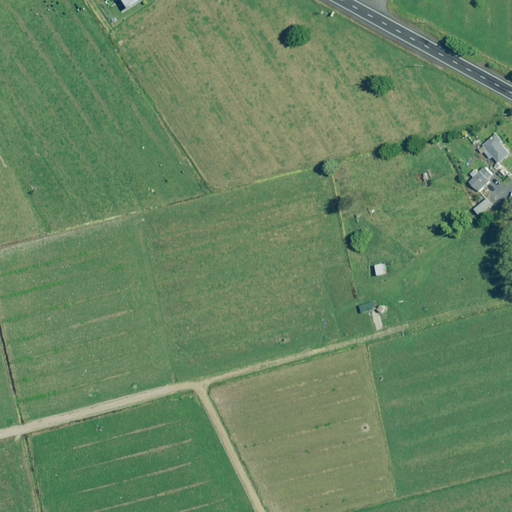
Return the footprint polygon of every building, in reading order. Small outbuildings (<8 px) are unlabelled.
[(118,0),(124,9),(138,0),(118,0)] [(503,141),(498,135),(485,145),(488,149),(486,151),(492,159),(494,156),(500,163),(511,154),(501,142),(503,141)] [(494,174),(487,168),(471,183),(480,192),(491,181),(489,179),(494,174)] [(494,203),(490,198),(476,209),(481,214),(494,203)] [(388,274),(386,264),(378,265),(380,276),(388,274)]
